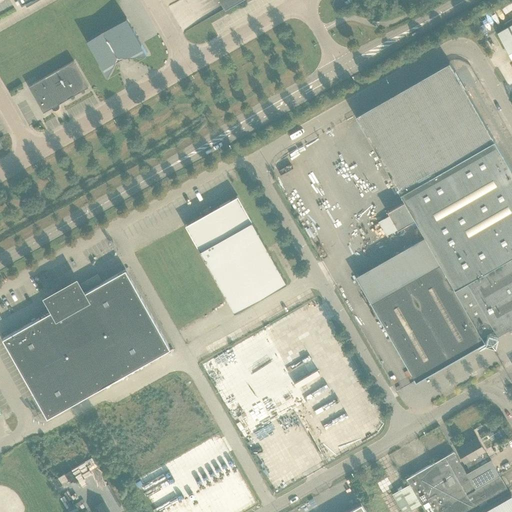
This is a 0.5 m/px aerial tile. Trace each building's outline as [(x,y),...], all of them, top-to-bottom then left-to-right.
[(220,0),(225,8),(239,0),(220,0)] [(123,56),(147,53),(126,17),(87,40),(107,75),(116,61),(123,56)] [(511,23),(497,32),(511,58),(511,23)] [(74,60),(28,86),(43,112),(52,107),(53,109),(55,109),(59,107),(60,105),(59,103),(88,86),(74,60)] [(502,153),(494,139),(449,61),(356,114),(395,183),(405,201),(388,211),(391,217),(413,205),(502,153)] [(43,69),(35,73),(38,78),(45,75),(43,69)] [(511,170),(502,153),(413,205),(434,242),(467,300),(489,338),(511,325),(511,170)] [(285,283),(236,196),(184,225),(233,312),(285,283)] [(415,219),(425,236),(356,275),(371,302),(416,380),(489,338),(467,300),(434,242),(413,205),(391,217),(398,229),(415,219)] [(111,233),(98,240),(105,254),(118,247),(111,233)] [(170,348),(125,269),(81,294),(76,285),(62,293),(51,299),(56,308),(3,338),(47,417),(154,357),(170,348)] [(477,437),(457,449),(464,462),(465,461),(468,467),(476,462),(473,457),(485,450),(477,437)] [(454,451),(407,478),(410,484),(393,493),(403,511),(407,511),(422,504),(426,511),(462,511),(506,487),(499,475),(476,488),(467,472),(466,472),(454,451)] [(490,459),(467,472),(476,488),(499,475),(490,459)] [(511,511),(511,493),(511,492),(475,511),(511,511)] [(109,511),(104,502),(92,509),(93,511),(109,511)]
